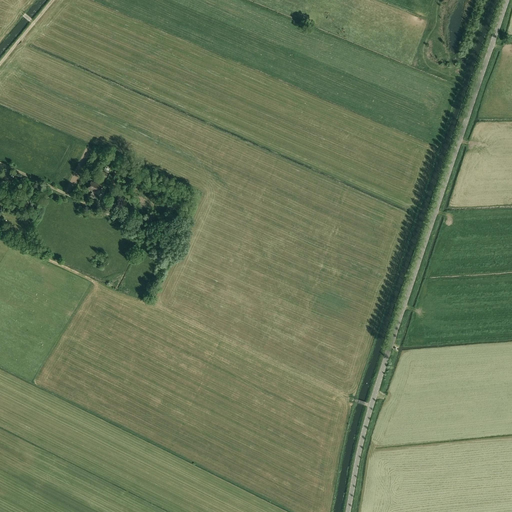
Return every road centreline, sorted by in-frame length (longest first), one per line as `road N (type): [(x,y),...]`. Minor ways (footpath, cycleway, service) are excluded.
road 1 (tertiary): [(349,511),(371,405),(507,0)]
road 2 (track): [(0,236),(371,405)]
